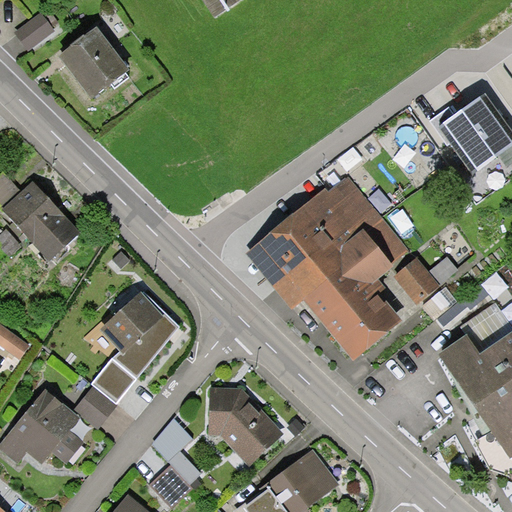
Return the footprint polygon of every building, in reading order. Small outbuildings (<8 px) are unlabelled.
[(203,0),(215,16),(238,0),(203,0)] [(42,13),(15,32),(27,49),(54,30),(42,13)] [(97,25),(59,55),(91,96),(130,67),(97,25)] [(511,134),(482,94),(441,124),(475,171),(511,144),(511,134)] [(409,252),(347,176),(252,252),(296,307),(305,299),(353,358),(400,320),(371,283),(409,252)] [(33,180),(2,209),(50,261),(81,232),(33,180)] [(416,258),(395,275),(418,302),(438,285),(416,258)] [(180,328),(142,292),(100,327),(121,351),(112,358),(138,380),(180,328)] [(472,338),(444,356),(497,431),(478,441),(491,465),(511,471),(511,332),(494,307),(465,328),(472,338)] [(0,392),(22,358),(0,344),(0,392)] [(93,385),(117,405),(138,380),(112,358),(91,384),(93,385)] [(93,385),(74,409),(98,429),(117,405),(93,385)] [(285,434),(242,388),(211,387),(208,434),(221,434),(249,466),(285,434)] [(46,389),(0,443),(0,449),(17,464),(25,454),(39,466),(52,450),(65,462),(83,442),(69,430),(80,418),(46,389)] [(299,511),(338,483),(313,449),(260,489),(277,511),(299,511)] [(171,464),(189,484),(201,473),(180,450),(168,461),(171,464)] [(171,464),(150,484),(172,508),(193,488),(189,484),(171,464)] [(149,511),(128,494),(113,511),(149,511)]
